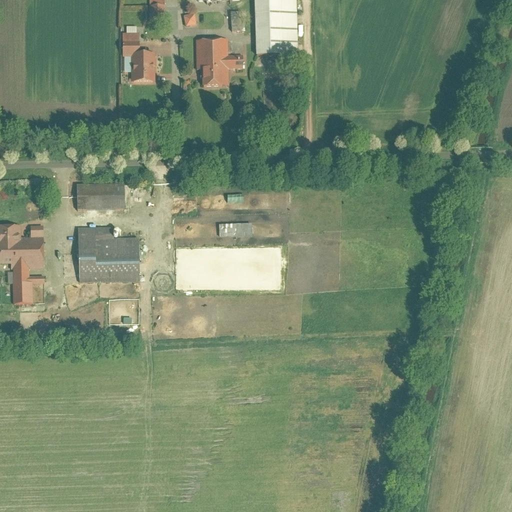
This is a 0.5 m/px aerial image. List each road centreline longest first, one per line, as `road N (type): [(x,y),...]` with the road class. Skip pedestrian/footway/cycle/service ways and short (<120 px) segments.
road 1 (residential): [(511,156),(0,168)]
road 2 (unknown): [(78,166),(81,308)]
